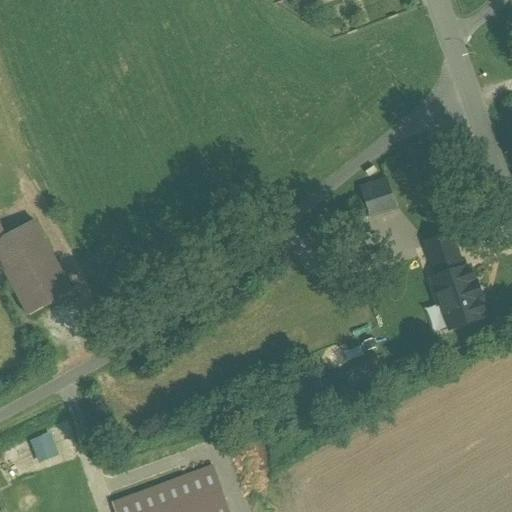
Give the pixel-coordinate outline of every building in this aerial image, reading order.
[(387,180),(362,189),(373,217),(398,209),(387,180)] [(357,201),(330,222),(338,232),(365,210),(357,201)] [(36,223),(0,242),(0,263),(29,317),(74,293),(36,223)] [(463,276),(419,293),(436,338),(481,321),(463,276)] [(50,436),(28,445),(37,468),(59,459),(50,436)] [(230,511),(215,468),(114,506),(116,511),(230,511)]
